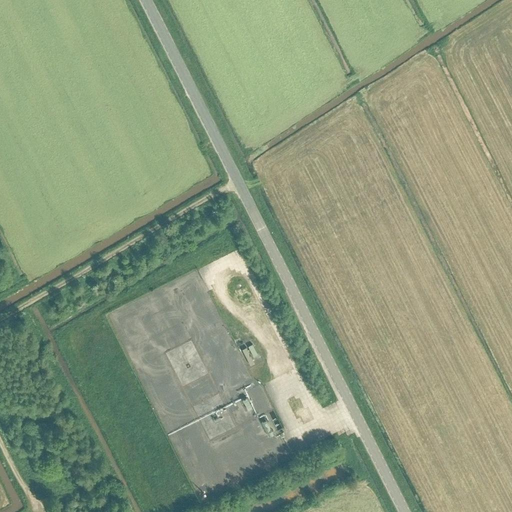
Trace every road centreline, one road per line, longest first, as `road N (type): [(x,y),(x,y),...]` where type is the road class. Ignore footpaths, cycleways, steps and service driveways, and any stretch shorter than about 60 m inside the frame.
road 1 (tertiary): [(404,511),(145,0)]
road 2 (track): [(237,181),(0,318)]
